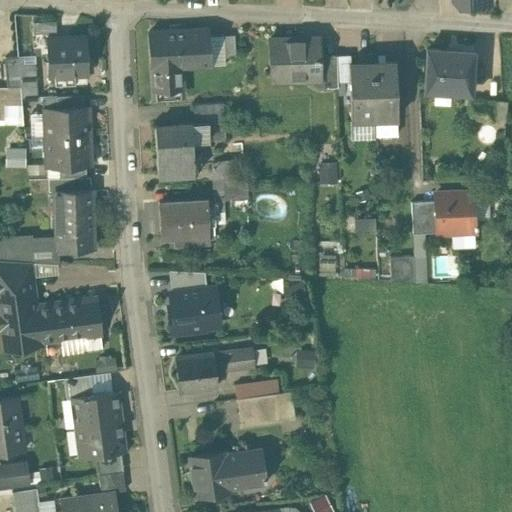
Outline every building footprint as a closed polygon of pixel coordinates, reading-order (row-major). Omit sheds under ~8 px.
[(55,20),(32,22),(32,33),(55,32),(55,20)] [(199,34),(199,28),(148,31),(152,99),(175,98),(174,72),(180,72),(180,67),(208,65),(207,34),(199,34)] [(234,34),(222,35),(223,58),(235,57),(234,34)] [(84,35),(47,36),(48,75),(53,75),(54,83),(74,82),(74,74),(86,73),(84,35)] [(318,44),(297,44),(297,38),(269,38),(271,79),(323,77),(323,72),(318,72),(318,55),(318,44)] [(349,54),(336,55),(337,81),(348,80),(348,62),(349,62),(349,54)] [(33,55),(18,56),(20,86),(20,97),(36,96),(33,55)] [(336,55),(318,55),(318,72),(323,72),(323,77),(323,87),(337,86),(337,81),(336,55)] [(455,60),(428,58),(426,87),(472,90),(473,56),(456,55),(455,60)] [(18,56),(4,57),(6,86),(20,86),(18,56)] [(395,60),(371,61),(373,117),(397,117),(395,60)] [(349,62),(348,62),(348,80),(350,118),(373,117),(371,61),(349,62)] [(6,86),(0,86),(0,106),(4,106),(4,104),(20,104),(21,104),(20,97),(20,86),(6,86)] [(82,94),(55,95),(56,107),(64,107),(83,106),(82,94)] [(494,101),(470,99),(469,118),(493,119),(494,101)] [(20,104),(4,104),(4,106),(3,117),(11,117),(14,115),(21,115),(20,104)] [(83,106),(64,107),(56,107),(44,108),(45,137),(88,135),(87,106),(83,106)] [(507,120),(493,119),(491,143),(505,144),(507,120)] [(190,123),(155,125),(156,157),(157,174),(193,172),(193,169),(200,168),(199,152),(192,153),(190,123)] [(88,135),(45,137),(46,165),(58,165),(85,164),(89,164),(88,135)] [(9,145),(9,164),(29,164),(29,145),(9,145)] [(211,161),(212,183),(235,182),(233,160),(211,161)] [(321,181),(339,180),(338,162),(320,163),(321,181)] [(85,164),(58,165),(59,177),(86,176),(85,164)] [(59,177),(47,177),(48,190),(54,190),(54,189),(90,188),(89,176),(59,177)] [(235,182),(212,183),(213,200),(247,198),(246,181),(235,182)] [(90,188),(54,189),(54,190),(54,209),(91,208),(90,188)] [(475,191),(434,193),(435,200),(436,232),(477,230),(475,191)] [(205,198),(159,201),(158,201),(160,238),(161,238),(161,237),(174,236),(174,246),(176,246),(176,243),(208,241),(207,224),(215,224),(213,200),(208,200),(207,199),(205,199),(205,198)] [(435,200),(411,201),(412,233),(436,232),(435,200)] [(91,208),(54,209),(55,235),(56,247),(57,247),(93,246),(91,208)] [(55,235),(32,236),(32,238),(0,239),(0,258),(29,261),(55,263),(57,247),(56,247),(55,235)] [(413,255),(389,256),(390,280),(415,282),(413,255)] [(0,258),(0,346),(39,342),(39,340),(34,304),(29,261),(0,258)] [(214,286),(170,292),(172,311),(169,311),(172,333),(203,329),(203,326),(218,324),(214,286)] [(94,296),(34,304),(39,340),(60,338),(84,334),(99,332),(94,296)] [(84,334),(60,338),(62,351),(86,348),(84,334)] [(317,366),(319,349),(297,346),(295,364),(317,366)] [(251,347),(212,352),(215,370),(253,365),(251,347)] [(212,352),(176,356),(180,390),(216,385),(215,370),(212,352)] [(88,374),(63,377),(65,398),(72,397),(71,396),(91,394),(88,374)] [(261,380),(234,383),(236,398),(263,394),(261,380)] [(91,394),(71,396),(72,397),(76,426),(119,420),(115,391),(91,394)] [(263,394),(236,398),(240,425),(279,420),(275,392),(263,394)] [(16,396),(0,398),(0,424),(19,422),(16,396)] [(119,420),(76,426),(80,456),(95,454),(120,451),(123,450),(119,420)] [(19,422),(0,424),(0,451),(23,448),(19,422)] [(120,451),(95,454),(97,473),(122,470),(120,451)] [(225,451),(188,456),(194,495),(231,490),(230,485),(260,479),(256,452),(225,457),(225,451)] [(0,461),(0,481),(1,487),(36,481),(31,456),(0,461)] [(122,470),(97,473),(100,492),(124,489),(122,470)] [(39,511),(35,487),(11,490),(14,511),(39,511)] [(100,492),(61,498),(61,497),(59,497),(61,511),(116,511),(114,491),(100,492)]
